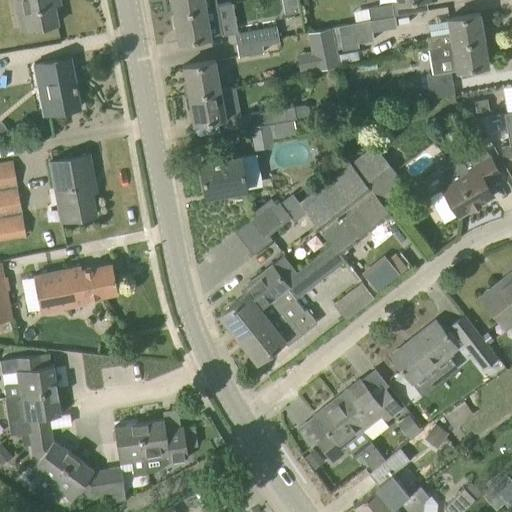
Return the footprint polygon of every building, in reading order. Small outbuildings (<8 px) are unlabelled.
[(21,0),(27,29),(57,23),(52,0),(21,0)] [(217,5),(215,0),(171,0),(173,13),(217,5)] [(368,7),(369,19),(394,15),(392,3),(368,7)] [(217,5),(173,13),(178,42),(211,36),(210,35),(222,33),(217,5)] [(429,48),(484,38),(479,13),(447,18),(449,32),(426,36),(429,48)] [(396,27),(394,15),(369,19),(355,21),(337,25),(338,32),(341,50),(359,47),(358,41),(372,38),(372,31),(396,27)] [(236,43),(260,39),(278,36),(276,25),(234,33),(236,43)] [(330,27),(306,33),(310,52),(314,67),(314,71),(339,65),(330,27)] [(426,75),(428,86),(452,82),(450,71),(488,64),(484,38),(429,48),(433,74),(426,75)] [(239,55),(263,51),(260,39),(236,43),(239,55)] [(80,107),(70,57),(34,64),(37,83),(42,82),(48,113),(80,107)] [(188,94),(220,89),(215,60),(183,66),(188,94)] [(430,97),(454,93),(452,82),(428,86),(430,97)] [(193,124),(222,118),(225,118),(220,89),(188,94),(193,124)] [(487,98),(474,100),(477,114),(489,112),(487,98)] [(293,105),(248,114),(250,125),(268,123),(293,119),(296,118),(295,116),(293,105)] [(268,123),(250,125),(252,140),(270,137),(268,123)] [(375,145),(351,164),(371,189),(394,170),(375,145)] [(458,215),(493,195),(486,183),(500,174),(486,150),(463,163),(468,172),(442,187),(458,215)] [(61,221),(96,214),(90,182),(94,181),(89,153),(49,161),(61,221)] [(261,184),(255,154),(240,157),(240,156),(200,163),(206,195),(246,188),(246,187),(261,184)] [(0,188),(17,185),(13,162),(0,163),(0,188)] [(318,227),(321,231),(372,191),(371,189),(351,164),(350,163),(299,203),(303,207),(318,227)] [(394,170),(371,189),(372,191),(379,199),(390,191),(403,181),(394,170)] [(0,215),(22,212),(18,188),(0,190),(0,215)] [(379,199),(372,191),(321,231),(332,244),(339,254),(391,214),(390,213),(383,204),(379,199)] [(275,203),(251,221),(262,235),(264,237),(290,217),(280,203),(278,201),(275,203)] [(0,241),(26,237),(23,214),(0,217),(0,241)] [(331,245),(284,281),(296,297),(299,295),(343,261),(331,245)] [(0,320),(12,318),(0,260),(0,320)] [(117,292),(112,263),(81,269),(80,266),(33,275),(40,311),(87,301),(87,298),(117,292)] [(295,298),(296,297),(284,281),(271,265),(242,288),(246,293),(220,314),(238,337),(265,316),(267,318),(294,297),(295,298)] [(511,269),(501,278),(504,282),(483,299),(502,324),(511,316),(511,269)] [(344,317),(373,295),(362,282),(333,303),(344,317)] [(304,310),(295,298),(294,297),(267,318),(265,316),(238,337),(257,360),(283,339),(287,345),(317,322),(306,308),(304,310)] [(412,383),(457,347),(435,319),(410,339),(412,342),(392,357),(412,383)] [(483,367),(496,357),(477,331),(463,342),(483,367)] [(41,366),(39,354),(0,359),(0,360),(2,373),(4,384),(6,397),(20,395),(57,389),(53,364),(41,366)] [(511,373),(490,386),(505,411),(511,406),(511,373)] [(374,396),(360,378),(337,396),(362,429),(370,439),(388,425),(385,421),(401,408),(385,388),(374,396)] [(14,433),(21,432),(34,430),(33,418),(48,416),(60,414),(57,389),(20,395),(24,419),(12,421),(12,422),(14,433)] [(333,461),(348,449),(343,443),(362,429),(337,396),(314,414),(328,432),(317,440),(333,461)] [(409,414),(401,420),(412,434),(420,429),(409,414)] [(166,430),(164,419),(139,422),(146,471),(157,469),(169,460),(188,457),(183,427),(166,430)] [(114,426),(119,463),(131,461),(133,475),(147,473),(146,471),(139,422),(114,426)] [(435,424),(428,434),(441,442),(448,432),(435,424)] [(73,454),(52,439),(36,441),(34,430),(21,432),(23,445),(31,444),(32,452),(40,457),(31,469),(41,477),(32,488),(42,495),(51,484),(73,454)] [(359,511),(386,511),(409,493),(392,472),(409,458),(400,447),(369,472),(379,483),(353,504),(359,511)] [(94,469),(73,454),(51,484),(72,499),(80,487),(92,471),(94,469)] [(120,466),(108,468),(112,491),(113,501),(126,499),(124,489),(121,471),(120,466)] [(511,480),(506,473),(484,493),(496,505),(503,499),(511,508),(511,480)] [(429,496),(420,485),(409,493),(386,511),(422,511),(423,501),(429,496)] [(449,511),(460,511),(474,498),(464,488),(444,507),(449,511)]
